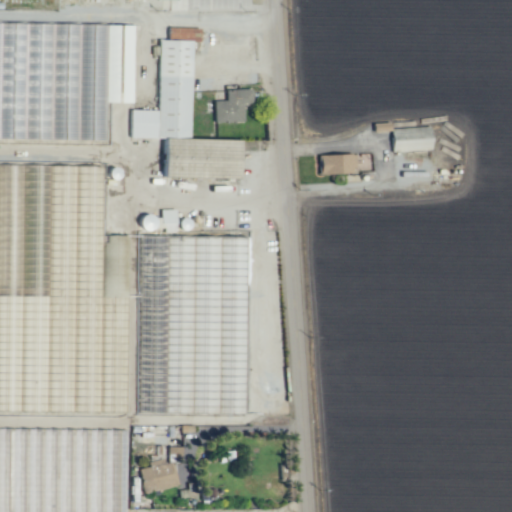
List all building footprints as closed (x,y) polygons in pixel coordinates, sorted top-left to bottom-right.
[(131,25),(78,24),(77,60),(78,60),(78,69),(86,69),(86,61),(96,61),(96,54),(98,54),(98,47),(104,47),(104,102),(130,102),(131,25)] [(155,110),(128,109),(128,137),(161,138),(160,176),(236,178),(237,139),(187,138),(189,41),(197,41),(197,28),(166,27),(166,40),(156,39),(155,110)] [(241,121),(241,105),(250,105),(250,89),(223,89),(224,100),(211,100),(211,121),(241,121)] [(428,126),(389,128),(389,151),(429,149),(428,126)] [(352,153),(316,155),(317,174),(353,173),(352,153)] [(173,209),(155,209),(155,231),(173,230),(173,209)] [(166,461),(180,461),(179,446),(166,446),(166,461)] [(145,461),(145,466),(137,467),(140,491),(174,487),(171,462),(162,463),(161,459),(145,461)]
